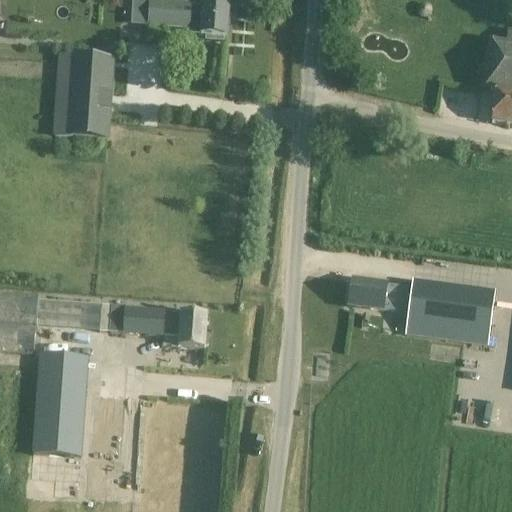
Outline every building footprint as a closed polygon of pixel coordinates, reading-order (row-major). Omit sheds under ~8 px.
[(148,29),(188,32),(188,35),(200,36),(200,37),(211,38),(213,43),(222,44),(225,39),(226,39),(228,10),(202,8),(202,9),(191,8),(191,5),(150,3),(148,29)] [(496,94),(491,125),(511,127),(511,33),(507,32),(506,43),(487,41),(479,90),(484,91),(484,92),(496,94)] [(54,138),(106,141),(112,61),(60,58),(54,138)] [(351,283),(348,308),(383,313),(408,317),(409,317),(412,291),(386,288),(351,283)] [(409,317),(406,337),(487,348),(494,302),(412,291),(409,317)] [(112,310),(110,335),(163,339),(164,329),(179,330),(178,351),(204,352),(206,318),(180,317),(165,315),(112,310)] [(81,372),(34,368),(24,468),(72,471),(81,372)]
